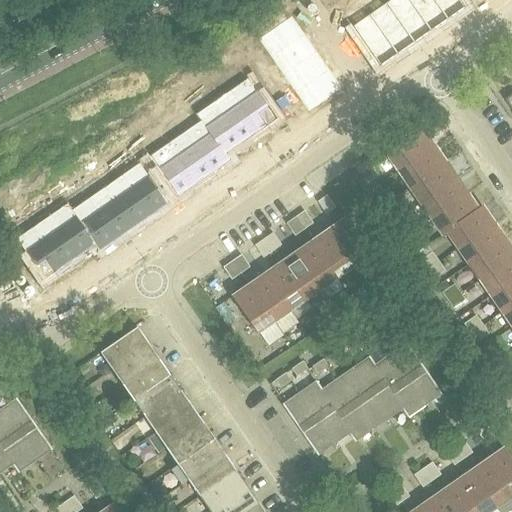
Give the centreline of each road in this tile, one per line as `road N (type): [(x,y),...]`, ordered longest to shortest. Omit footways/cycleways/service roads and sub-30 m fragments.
road 1 (residential): [(146,278),(435,77)]
road 2 (residential): [(314,511),(146,278)]
road 3 (secondary): [(0,88),(168,0)]
road 4 (residential): [(0,330),(24,344),(59,337),(146,278)]
road 5 (residential): [(511,185),(435,77)]
